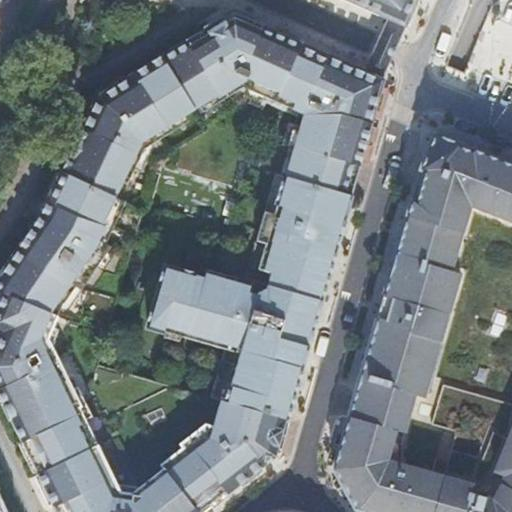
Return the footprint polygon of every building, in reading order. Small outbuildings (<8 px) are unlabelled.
[(416,0),(345,0),(389,19),(404,26),(405,26),(416,0)] [(203,511),(274,456),(350,195),(384,80),(382,79),(365,72),(236,15),(225,22),(223,18),(97,97),(77,140),(80,141),(70,161),(65,172),(62,171),(43,211),(0,273),(0,291),(2,292),(0,296),(0,332),(1,333),(0,334),(0,396),(56,511),(203,511)] [(404,26),(389,19),(387,23),(389,24),(390,21),(401,26),(400,28),(403,30),(404,26)] [(381,74),(383,75),(393,52),(401,33),(403,30),(400,28),(401,26),(390,21),(389,24),(387,23),(385,26),(377,45),(367,68),(370,69),(369,72),(379,76),(381,74)] [(367,68),(365,72),(382,79),(383,75),(381,74),(379,76),(369,72),(370,69),(367,68)] [(473,149),(472,152),(458,147),(459,144),(434,134),(421,168),(420,169),(425,171),(416,202),(411,200),(394,260),(392,267),(366,355),(365,358),(342,439),(340,446),(333,469),(356,509),(367,511),(511,511),(511,165),(507,163),(473,149)] [(80,141),(77,140),(67,160),(70,161),(80,141)]
